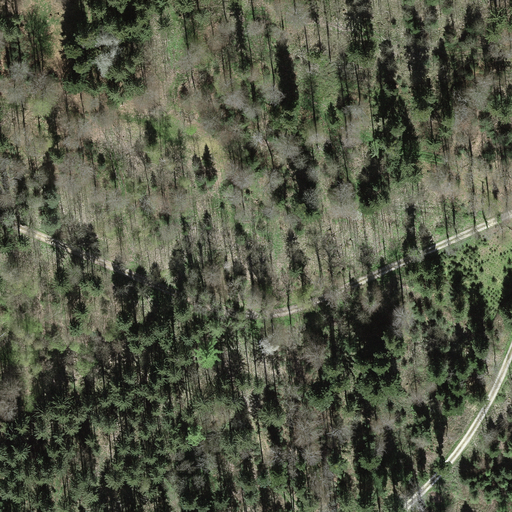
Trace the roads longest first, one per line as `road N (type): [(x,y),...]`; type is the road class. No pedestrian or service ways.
road 1 (track): [(0,217),(244,320),(299,314),(511,216)]
road 2 (track): [(405,511),(465,443),(511,352)]
